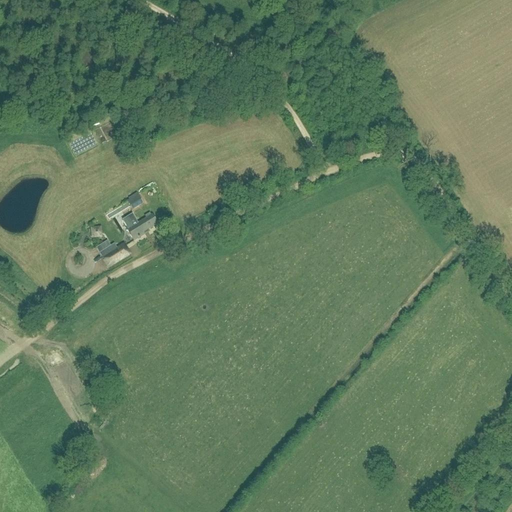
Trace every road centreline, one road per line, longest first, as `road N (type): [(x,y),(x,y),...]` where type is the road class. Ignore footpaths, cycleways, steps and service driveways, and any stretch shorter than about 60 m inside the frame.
road 1 (track): [(316,175),(132,260),(0,361)]
road 2 (track): [(316,175),(381,152),(402,157),(511,298)]
road 3 (track): [(316,175),(303,134),(277,94),(247,64),(144,0)]
